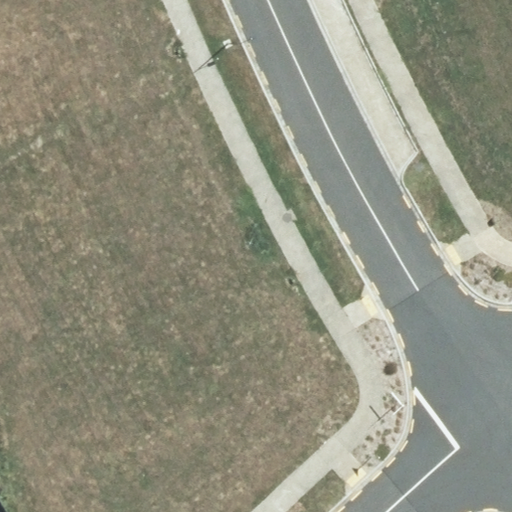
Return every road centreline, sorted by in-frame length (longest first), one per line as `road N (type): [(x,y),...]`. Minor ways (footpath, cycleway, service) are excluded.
road 1 (residential): [(275,0),(392,248),(493,414)]
road 2 (residential): [(385,511),(493,414)]
